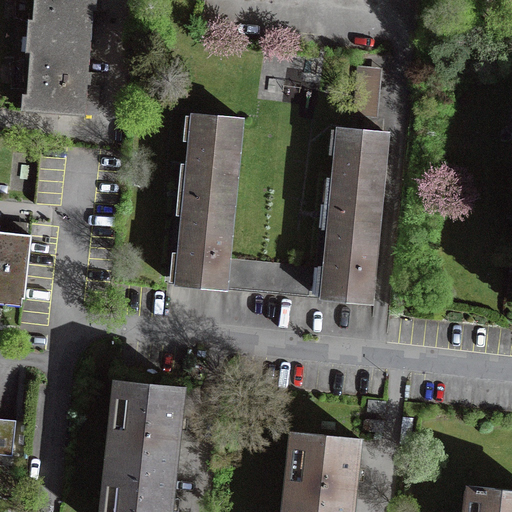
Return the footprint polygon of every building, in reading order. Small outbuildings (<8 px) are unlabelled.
[(92,37),(94,0),(28,0),(26,32),(92,37)] [(86,121),(92,37),(26,32),(20,116),(86,121)] [(189,116),(181,187),(236,193),(245,122),(189,116)] [(338,130),(330,203),(381,208),(388,136),(338,130)] [(229,258),(236,193),(181,187),(169,290),(225,296),(226,286),(229,258)] [(371,302),(381,208),(330,203),(320,296),(371,302)] [(0,233),(0,290),(26,293),(31,236),(0,233)] [(267,263),(229,258),(226,286),(264,290),(267,263)] [(307,267),(267,263),(264,290),(304,294),(307,267)] [(114,383),(105,463),(180,472),(190,391),(114,383)] [(15,421),(0,419),(0,466),(10,467),(15,421)] [(288,434),(281,511),(289,511),(351,511),(359,441),(288,434)] [(175,511),(180,472),(105,463),(99,511),(175,511)] [(511,511),(511,491),(467,487),(463,511),(511,511)]
